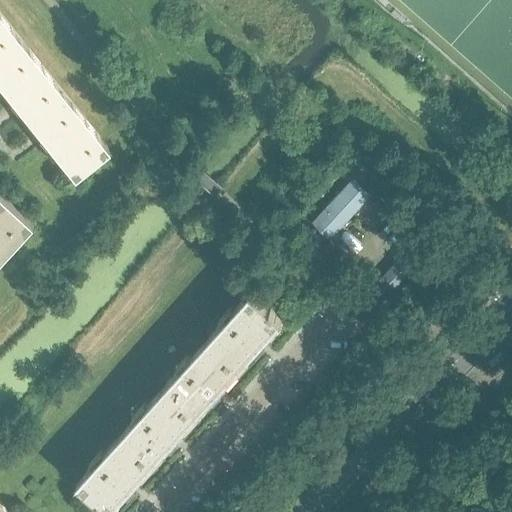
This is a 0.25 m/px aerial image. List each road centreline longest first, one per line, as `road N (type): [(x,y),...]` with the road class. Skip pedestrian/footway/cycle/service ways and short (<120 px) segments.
road 1 (tertiary): [(310,511),(511,303)]
road 2 (residential): [(154,511),(341,306)]
